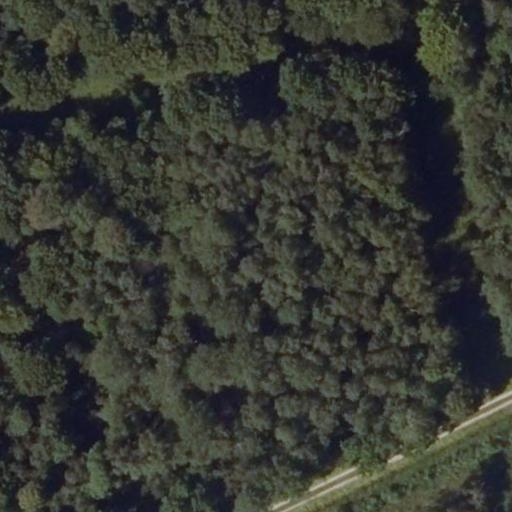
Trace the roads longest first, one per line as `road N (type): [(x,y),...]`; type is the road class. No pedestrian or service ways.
road 1 (track): [(0,241),(128,511)]
road 2 (track): [(271,511),(511,397)]
